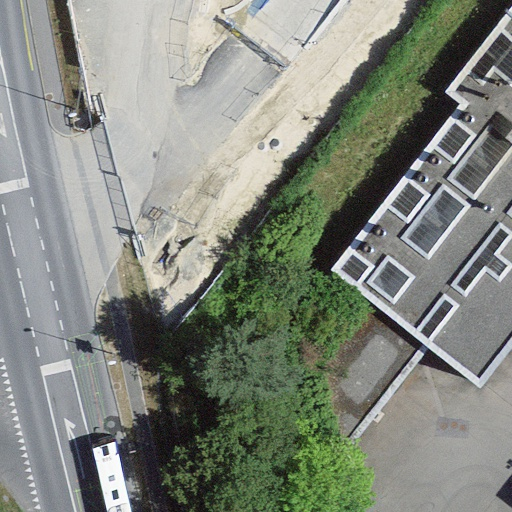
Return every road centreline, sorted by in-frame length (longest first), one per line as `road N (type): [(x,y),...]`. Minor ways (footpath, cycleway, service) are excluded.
road 1 (secondary): [(0,95),(49,335)]
road 2 (secondary): [(49,335),(85,511)]
